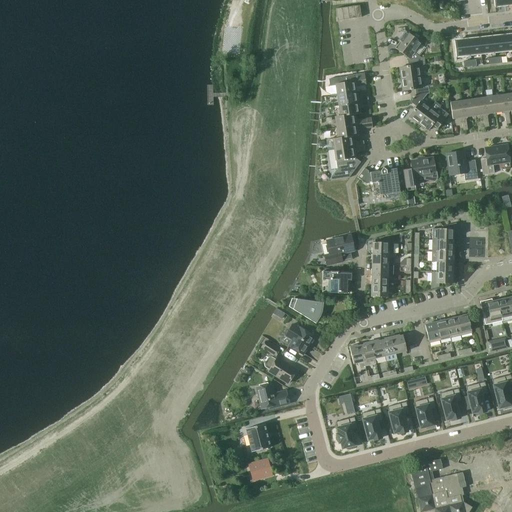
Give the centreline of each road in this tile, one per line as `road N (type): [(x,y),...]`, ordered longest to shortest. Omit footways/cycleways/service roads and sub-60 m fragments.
road 1 (residential): [(511,425),(329,463),(309,388),(346,326),(361,322)]
road 2 (residential): [(394,131),(376,15),(402,11),(432,28),(476,22)]
road 3 (residential): [(361,322),(459,302),(483,274),(511,268)]
